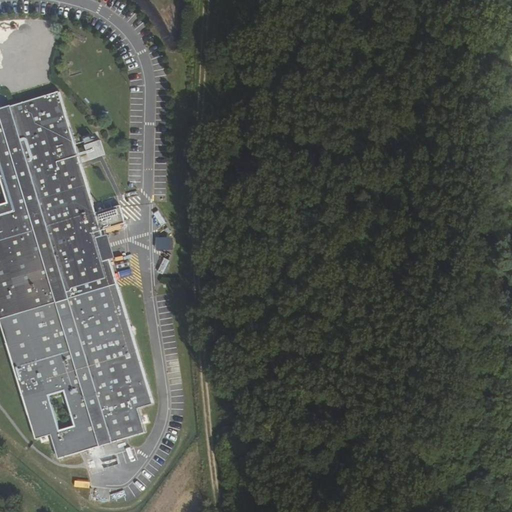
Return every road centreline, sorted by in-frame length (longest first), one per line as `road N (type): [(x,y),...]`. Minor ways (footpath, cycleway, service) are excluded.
road 1 (unclassified): [(32,0),(85,12),(132,45),(144,105),(146,249),(166,395),(156,442),(120,473)]
road 2 (track): [(220,511),(194,208),(205,0)]
